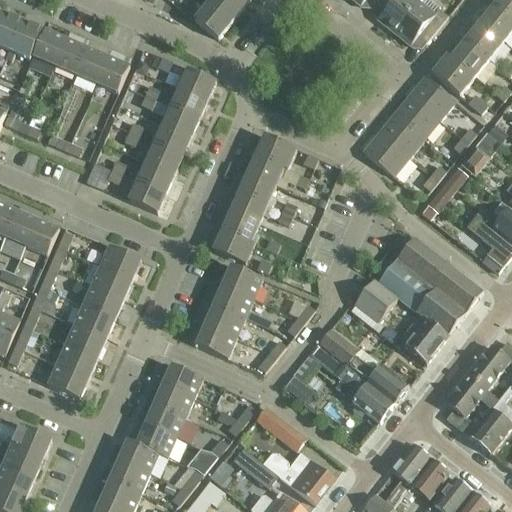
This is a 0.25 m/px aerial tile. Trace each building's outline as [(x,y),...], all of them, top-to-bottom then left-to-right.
[(237,0),(214,0),(209,6),(233,25),(247,7),(237,0)] [(368,0),(382,0),(383,0),(382,0),(348,0),(361,10),(368,0)] [(394,37),(423,1),(422,0),(382,0),(383,0),(391,7),(378,23),(394,37)] [(456,0),(446,13),(451,17),(459,7),(465,0),(456,0)] [(502,0),(493,12),(511,27),(511,4),(506,0),(502,0)] [(432,40),(448,20),(423,1),(394,37),(411,50),(424,33),(432,40)] [(195,25),(218,44),(233,25),(209,6),(195,25)] [(482,26),(505,45),(511,35),(511,27),(493,12),(482,26)] [(0,50),(10,55),(23,25),(3,16),(0,23),(0,50)] [(43,33),(31,28),(23,25),(10,55),(6,64),(12,66),(16,58),(30,64),(43,33)] [(470,39),(494,58),(505,45),(482,26),(470,39)] [(55,70),(66,43),(45,34),(33,61),(55,70)] [(470,39),(459,53),(482,72),(494,58),(470,39)] [(76,79),(87,52),(66,43),(55,70),(76,79)] [(96,88),(108,61),(87,52),(76,79),(96,88)] [(448,59),(444,64),(471,86),(482,72),(459,53),(452,62),(448,59)] [(96,88),(118,97),(130,70),(108,61),(96,88)] [(168,77),(173,67),(162,62),(158,72),(168,77)] [(460,100),(471,86),(444,64),(432,78),(460,100)] [(216,86),(184,72),(179,82),(183,84),(179,93),(207,106),(216,86)] [(425,82),(410,101),(440,126),(456,106),(425,82)] [(496,101),(504,107),(511,96),(505,90),(496,101)] [(145,101),(156,105),(160,96),(149,91),(145,101)] [(167,110),(199,124),(207,106),(179,93),(175,102),(171,101),(167,110)] [(156,105),(145,101),(141,110),(151,115),(156,105)] [(394,119),(425,144),(440,126),(410,101),(394,119)] [(469,108),(482,119),(488,111),(475,101),(469,108)] [(0,132),(6,119),(5,119),(9,110),(3,108),(0,114),(0,132)] [(166,121),(162,130),(191,143),(199,124),(167,110),(163,120),(166,121)] [(4,129),(14,133),(26,138),(34,118),(34,117),(23,113),(21,117),(17,125),(8,121),(4,129)] [(11,113),(8,121),(17,125),(21,117),(11,113)] [(34,118),(26,138),(37,143),(41,135),(39,135),(45,121),(34,116),(34,117),(34,118)] [(425,144),(394,119),(379,138),(410,163),(425,144)] [(129,138),(139,142),(143,133),(133,128),(129,138)] [(182,162),(191,143),(162,130),(158,140),(155,138),(150,147),(182,162)] [(495,130),(488,139),(501,149),(508,140),(495,130)] [(462,143),(469,149),(477,140),(470,134),(462,143)] [(139,142),(129,138),(124,147),(135,152),(139,142)] [(364,157),(394,182),(410,163),(379,138),(364,157)] [(47,148),(56,152),(67,156),(71,148),(50,139),(47,148)] [(297,154),(264,140),(256,160),(288,174),(297,154)] [(469,149),(462,143),(453,154),(461,160),(469,149)] [(146,168),(174,180),(182,162),(150,147),(146,157),(150,159),(146,168)] [(71,148),(67,156),(79,162),(82,153),(71,148)] [(476,152),(461,169),(475,181),(490,163),(476,152)] [(314,173),(318,163),(308,158),(303,169),(314,173)] [(288,174),(256,160),(247,179),(276,191),(280,182),(283,184),(288,174)] [(112,175),(122,180),(127,170),(116,165),(112,175)] [(166,199),(174,180),(146,168),(142,177),(138,175),(134,185),(166,199)] [(432,180),(438,186),(446,177),(439,171),(432,180)] [(458,172),(451,182),(461,190),(468,180),(458,172)] [(122,180),(112,175),(108,184),(118,189),(122,180)] [(276,191),(247,179),(239,198),(271,212),(275,202),(272,200),(276,191)] [(299,179),(295,189),(305,193),(309,184),(299,179)] [(438,186),(432,180),(423,190),(430,196),(438,186)] [(157,218),(166,199),(134,185),(129,194),(133,196),(129,206),(157,218)] [(239,198),(230,217),(259,229),(263,220),(267,221),(271,212),(239,198)] [(429,209),(428,210),(438,218),(445,209),(435,201),(429,209)] [(321,203),(318,210),(324,213),(326,210),(327,206),(321,203)] [(0,240),(5,242),(17,215),(0,207),(0,240)] [(287,207),(282,217),(293,222),(297,212),(287,207)] [(502,273),(511,260),(511,215),(508,213),(498,225),(491,219),(485,226),(477,219),(467,232),(493,253),(487,260),(502,273)] [(17,215),(5,242),(26,251),(38,224),(17,215)] [(259,229),(230,217),(222,236),(254,250),(259,239),(255,238),(259,229)] [(293,222),(282,217),(278,226),(289,231),(293,222)] [(38,224),(26,251),(47,261),(59,234),(38,224)] [(254,250),(222,236),(213,256),(246,269),(254,250)] [(65,237),(58,253),(66,256),(73,241),(65,237)] [(404,352),(426,369),(484,297),(415,242),(379,287),(374,284),(354,309),(378,328),(398,303),(425,326),(404,352)] [(270,245),(266,254),(277,259),(281,250),(270,245)] [(109,251),(100,271),(132,285),(141,265),(109,251)] [(58,253),(51,268),(60,271),(66,256),(58,253)] [(262,264),(257,274),(267,279),(272,269),(262,264)] [(263,284),(249,278),(231,270),(222,291),(254,304),(263,284)] [(100,271),(92,291),(123,305),(132,285),(100,271)] [(0,282),(10,287),(14,279),(3,274),(0,280),(0,282)] [(73,274),(66,287),(85,296),(91,283),(73,274)] [(56,281),(47,277),(41,292),(49,296),(56,281)] [(14,279),(10,287),(22,293),(26,285),(14,279)] [(123,305),(92,291),(83,311),(115,325),(123,305)] [(213,310),(245,324),(249,316),(254,304),(222,291),(213,310)] [(48,298),(40,295),(34,308),(42,312),(48,298)] [(0,359),(4,361),(20,325),(0,317),(3,310),(5,310),(9,301),(0,297),(0,359)] [(77,315),(81,304),(66,298),(61,309),(77,315)] [(205,330),(237,344),(245,324),(213,310),(205,330)] [(298,323),(305,328),(315,315),(308,310),(298,323)] [(106,344),(115,325),(83,311),(74,330),(106,344)] [(249,316),(245,324),(258,329),(261,321),(249,316)] [(38,320),(30,317),(24,332),(32,335),(38,320)] [(54,317),(52,326),(72,332),(75,324),(54,317)] [(305,328),(298,323),(287,336),(294,341),(305,328)] [(106,344),(74,330),(65,350),(97,364),(106,344)] [(196,350),(228,364),(237,344),(205,330),(196,350)] [(24,332),(17,347),(25,350),(32,335),(24,332)] [(358,357),(351,352),(329,335),(320,348),(341,365),(347,370),(358,357)] [(261,355),(268,359),(269,358),(276,364),(286,351),(279,346),(274,352),(267,347),(261,355)] [(57,370),(89,384),(97,364),(65,350),(57,370)] [(344,372),(335,364),(319,351),(311,361),(337,382),(344,372)] [(469,380),(488,394),(510,366),(491,351),(469,380)] [(15,352),(8,367),(16,371),(23,355),(15,352)] [(258,371),(265,377),(276,364),(269,358),(268,359),(258,371)] [(369,359),(363,367),(371,374),(377,366),(369,359)] [(409,391),(393,379),(381,370),(372,381),(353,366),(348,373),(395,409),(409,391)] [(89,384),(57,370),(48,390),(80,404),(89,384)] [(171,370),(162,390),(194,404),(203,384),(171,370)] [(352,406),(380,428),(395,409),(348,373),(339,384),(358,399),(352,406)] [(465,423),(488,394),(469,380),(447,408),(465,423)] [(285,393),(304,408),(314,395),(294,381),(285,393)] [(511,389),(501,404),(504,407),(511,397),(511,389)] [(162,390),(153,410),(185,424),(194,404),(162,390)] [(463,437),(490,459),(511,431),(511,413),(504,408),(504,407),(501,404),(479,432),(472,426),(463,437)] [(239,422),(246,427),(256,414),(249,409),(239,422)] [(153,410),(145,430),(176,444),(185,424),(153,410)] [(306,444),(266,413),(257,425),(297,456),(306,444)] [(218,424),(232,430),(228,435),(235,440),(244,430),(246,427),(239,422),(237,424),(221,417),(218,424)] [(20,430),(11,450),(43,464),(52,444),(20,430)] [(127,446),(158,459),(167,464),(176,444),(145,430),(136,449),(127,445),(127,446)] [(209,458),(216,463),(228,449),(220,444),(209,458)] [(118,466),(149,479),(158,459),(127,446),(118,466)] [(11,450),(2,470),(34,484),(43,464),(11,450)] [(394,511),(403,500),(432,464),(414,450),(393,476),(402,483),(384,507),(375,499),(364,511),(394,511)] [(238,462),(234,467),(268,494),(278,481),(263,470),(243,454),(238,462)] [(272,460),(263,470),(278,481),(315,510),(335,485),(300,457),(288,473),(288,468),(278,459),(272,460)] [(216,463),(209,458),(200,470),(207,476),(216,463)] [(449,478),(432,464),(403,500),(408,504),(416,494),(429,504),(431,501),(449,478)] [(109,485),(141,499),(149,479),(118,466),(109,485)] [(0,475),(0,492),(25,504),(34,484),(2,470),(0,475)] [(182,492),(190,498),(200,485),(192,479),(182,492)] [(436,506),(443,511),(462,511),(474,497),(455,482),(436,506)] [(100,505),(116,511),(135,511),(141,499),(109,485),(100,505)] [(210,486),(189,511),(206,511),(211,507),(215,511),(225,499),(210,486)] [(167,487),(163,496),(173,499),(176,491),(167,487)] [(21,511),(25,504),(0,492),(0,511),(21,511)] [(190,498),(182,492),(172,504),(180,510),(190,498)] [(490,511),(491,511),(474,497),(462,511),(490,511)] [(299,511),(293,507),(281,498),(274,507),(266,500),(262,501),(252,511),(299,511)] [(418,511),(416,510),(414,511),(406,511),(410,508),(403,502),(395,511),(418,511)]
